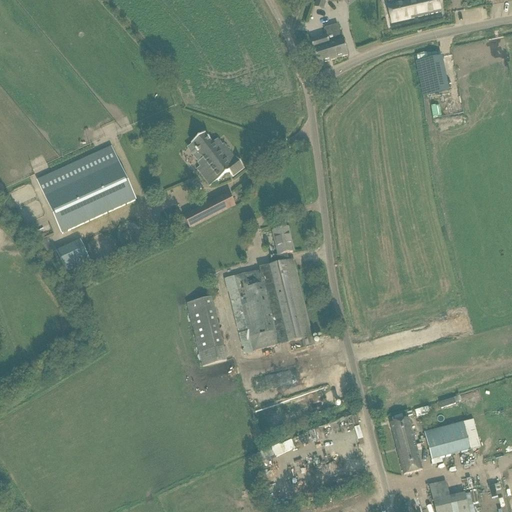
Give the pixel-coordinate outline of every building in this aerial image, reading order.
[(387,8),(391,25),(441,14),(437,0),(398,0),(388,3),(389,7),(387,8)] [(348,56),(345,46),(343,40),(342,40),(337,25),(324,29),(326,36),(327,36),(335,60),(348,56)] [(326,36),(319,38),(310,41),(313,50),(312,50),(317,65),(335,60),(327,36),(326,36)] [(447,90),(443,68),(441,58),(416,63),(418,73),(423,95),(447,90)] [(197,153),(191,158),(196,165),(195,165),(198,168),(196,170),(210,187),(229,172),(233,178),(236,175),(244,169),(236,158),(234,159),(224,145),(222,147),(217,141),(212,145),(204,134),(196,140),(191,144),(191,145),(197,153)] [(37,181),(62,235),(135,202),(118,165),(110,148),(37,181)] [(161,176),(159,173),(154,175),(157,183),(165,180),(163,175),(161,176)] [(183,217),(189,230),(234,208),(228,195),(183,217)] [(288,229),(278,231),(272,232),(278,256),(270,258),(272,266),(289,262),(287,254),(293,252),(288,229)] [(289,262),(272,266),(258,269),(259,272),(277,346),(312,338),(294,261),(289,262)] [(259,272),(235,278),(252,352),(277,346),(259,272)] [(210,299),(187,305),(203,367),(226,361),(210,299)] [(301,397),(253,410),(259,429),(308,416),(305,404),(303,404),(301,397)] [(453,406),(451,399),(414,410),(416,417),(453,406)] [(446,410),(449,423),(479,415),(476,403),(446,410)] [(422,471),(420,463),(417,463),(415,453),(417,452),(409,420),(390,424),(404,476),(422,471)] [(471,451),(463,423),(424,434),(431,462),(471,451)] [(292,438),(262,449),(267,462),(297,451),(292,438)] [(368,446),(361,448),(365,460),(372,458),(368,446)] [(317,456),(320,466),(340,460),(337,450),(317,456)] [(445,482),(439,483),(429,486),(433,502),(449,498),(445,482)] [(494,486),(488,487),(491,499),(497,497),(496,492),(494,486)] [(468,511),(464,494),(449,498),(433,502),(435,511),(468,511)]
